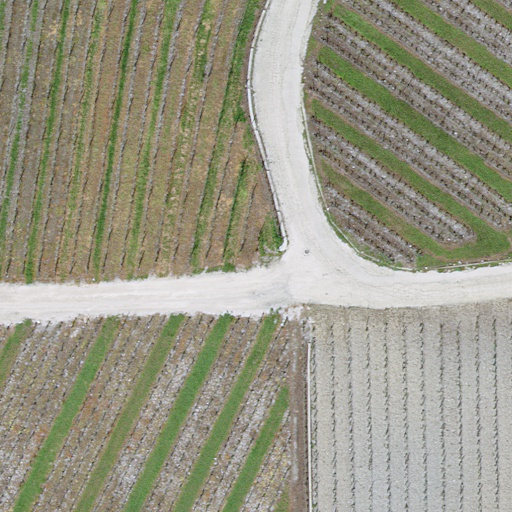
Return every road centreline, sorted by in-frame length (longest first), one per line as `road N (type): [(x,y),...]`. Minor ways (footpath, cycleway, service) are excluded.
road 1 (unclassified): [(294,0),(271,97),(311,242),(327,266),(379,294),(511,283)]
road 2 (track): [(349,282),(0,298)]
